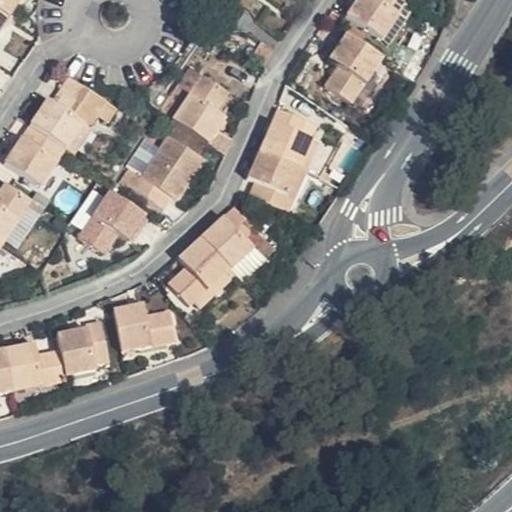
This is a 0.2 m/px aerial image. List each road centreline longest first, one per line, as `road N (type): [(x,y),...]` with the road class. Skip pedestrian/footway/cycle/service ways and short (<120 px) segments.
road 1 (residential): [(0,329),(53,323),(157,282),(232,212),(349,0)]
road 2 (secondary): [(298,336),(235,366),(0,445)]
road 3 (residential): [(390,164),(498,0)]
road 4 (residential): [(0,138),(96,15)]
road 5 (residential): [(96,15),(113,47),(153,48),(175,22),(166,0)]
